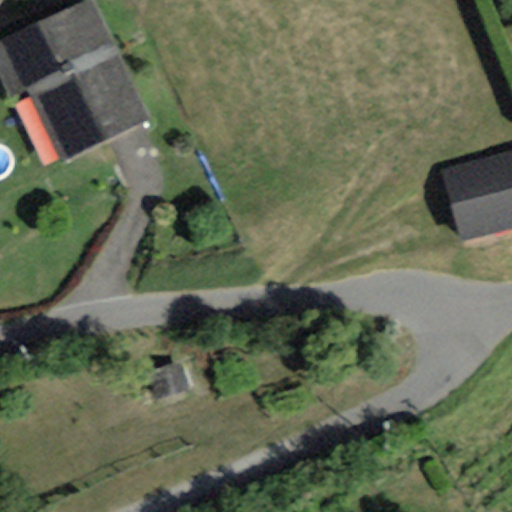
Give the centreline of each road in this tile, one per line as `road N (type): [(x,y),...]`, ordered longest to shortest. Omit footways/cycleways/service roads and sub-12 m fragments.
road 1 (unclassified): [(455,332),(441,312),(387,293),(108,317),(0,336)]
road 2 (unclassified): [(455,332),(457,359),(448,372),(145,511)]
